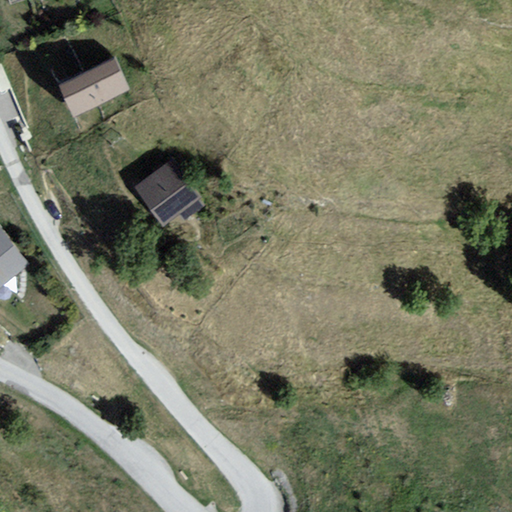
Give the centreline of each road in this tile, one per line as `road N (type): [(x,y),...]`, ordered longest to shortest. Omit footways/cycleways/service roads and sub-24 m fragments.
road 1 (unclassified): [(263,511),(256,487),(98,316),(0,136)]
road 2 (unclassified): [(0,368),(86,418),(195,511)]
